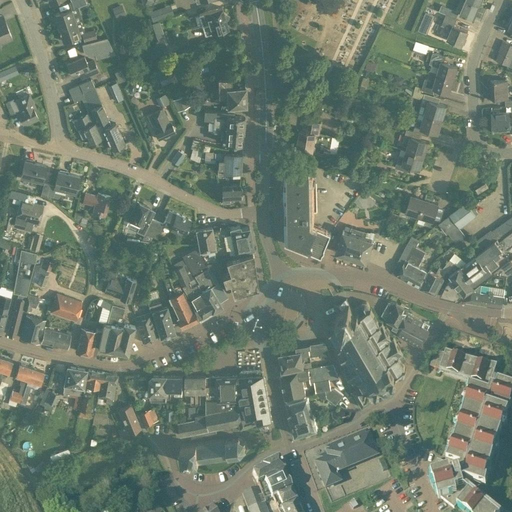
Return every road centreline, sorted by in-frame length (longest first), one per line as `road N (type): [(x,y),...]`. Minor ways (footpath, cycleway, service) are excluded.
road 1 (residential): [(511,313),(448,306),(368,278),(279,282)]
road 2 (residential): [(274,291),(143,360),(68,359)]
road 3 (secondary): [(262,212),(265,102),(254,0)]
road 4 (residential): [(262,212),(223,214),(134,170),(63,149)]
road 5 (residential): [(289,448),(390,401),(437,326)]
road 6 (residential): [(289,448),(257,459),(221,491),(197,495),(176,483),(161,437)]
road 7 (residential): [(68,359),(91,267),(72,227),(52,208)]
road 8 (secondary): [(289,448),(269,344),(274,291)]
road 9 (residential): [(63,149),(42,58),(18,0)]
road 10 (residential): [(475,137),(470,72),(498,0)]
